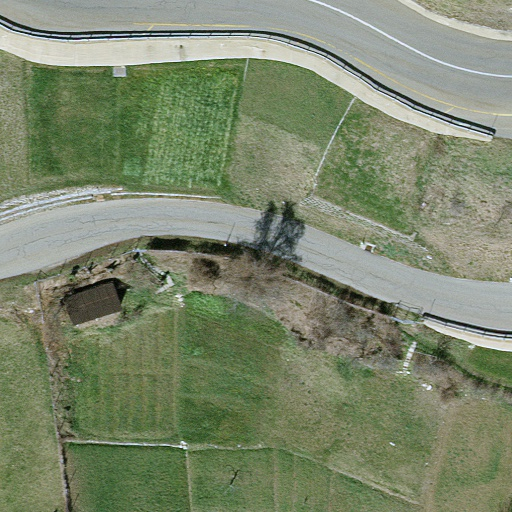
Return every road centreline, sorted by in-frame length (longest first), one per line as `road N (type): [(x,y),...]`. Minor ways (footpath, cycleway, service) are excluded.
road 1 (unclassified): [(0,245),(162,219),(511,313)]
road 2 (tertiary): [(511,78),(464,76),(300,0)]
